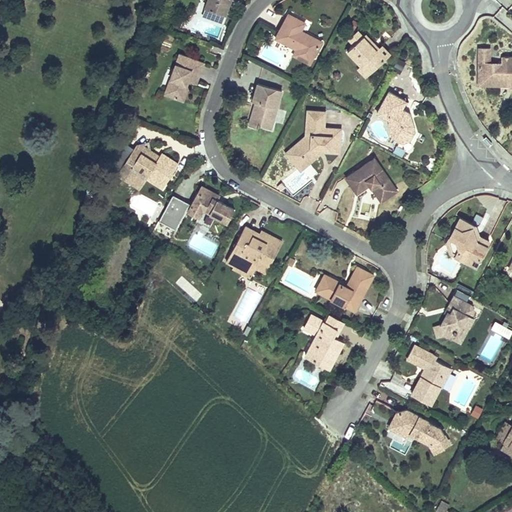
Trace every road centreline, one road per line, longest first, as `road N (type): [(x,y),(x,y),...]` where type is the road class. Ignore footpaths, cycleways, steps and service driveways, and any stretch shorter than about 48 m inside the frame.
road 1 (residential): [(270,0),(245,26),(212,117),(213,156),(243,186),(401,264),(427,206),(486,162)]
road 2 (residential): [(433,37),(456,116),(486,162)]
